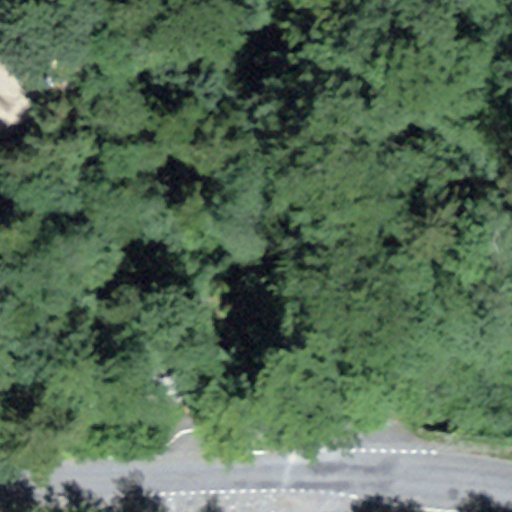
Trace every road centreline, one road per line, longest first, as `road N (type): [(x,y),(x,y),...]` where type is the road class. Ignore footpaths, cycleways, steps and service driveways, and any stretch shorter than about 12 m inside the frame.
road 1 (unclassified): [(511,484),(325,463),(0,474)]
road 2 (track): [(0,374),(52,392),(175,388),(296,427),(325,463)]
